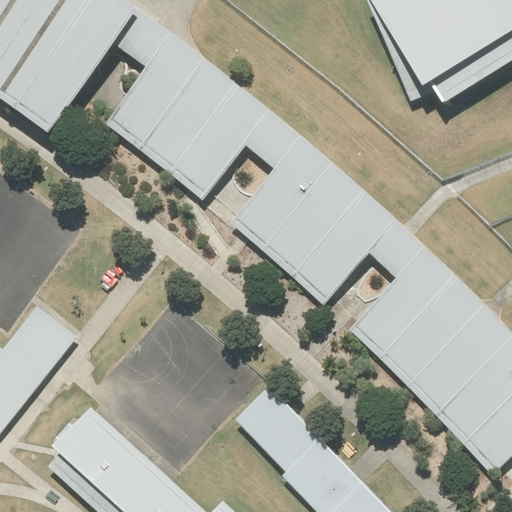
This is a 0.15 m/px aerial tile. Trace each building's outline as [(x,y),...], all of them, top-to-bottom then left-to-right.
[(511,325),(458,269),(401,215),(341,163),(213,55),(134,0),(0,0),(0,91),(62,133),(128,44),(154,65),(113,121),(211,197),(253,144),(280,165),(239,220),(328,301),(378,251),(406,275),(356,325),(495,471),(511,456),(511,325)] [(511,0),(382,0),(423,99),(445,91),(454,104),(511,68),(511,0)] [(0,443),(85,337),(51,309),(13,356),(0,346),(0,443)] [(401,511),(281,387),(248,418),(300,472),(292,479),(324,511),(401,511)] [(211,511),(98,410),(64,447),(70,452),(54,469),(101,511),(235,511),(230,507),(225,511),(211,511)]
